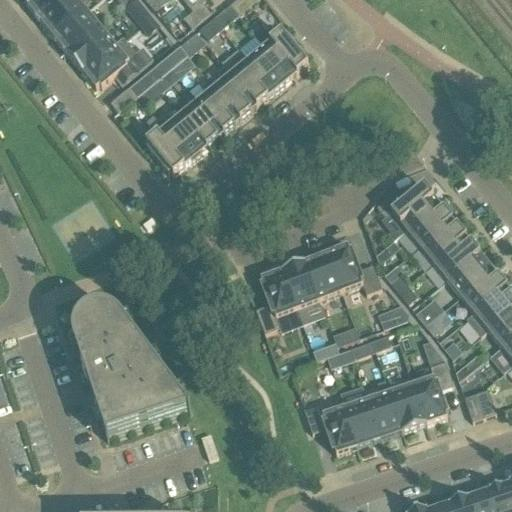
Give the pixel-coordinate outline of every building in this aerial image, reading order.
[(19,0),(28,10),(40,0),(19,0)] [(40,0),(28,10),(41,27),(74,0),(40,0)] [(74,0),(41,27),(55,44),(88,17),(74,0)] [(114,0),(125,13),(137,3),(134,0),(114,0)] [(156,16),(170,5),(165,0),(154,0),(147,6),(156,16)] [(254,0),(244,0),(231,11),(239,21),(259,5),(254,0)] [(147,16),(138,4),(129,11),(139,22),(147,16)] [(184,25),(192,35),(212,19),(204,9),(184,25)] [(214,25),(222,35),(239,21),(231,11),(214,25)] [(88,17),(55,44),(69,61),(102,33),(88,17)] [(209,45),(222,35),(214,25),(201,35),(209,45)] [(116,50),(102,33),(69,61),(82,77),(116,50)] [(282,38),(264,52),(292,85),(309,71),(306,67),(308,66),(287,40),(285,41),(282,38)] [(121,92),(145,72),(152,67),(145,57),(142,55),(136,60),(123,44),(116,50),(82,77),(97,95),(100,92),(102,94),(115,84),(121,92)] [(190,45),(181,53),(188,61),(189,63),(199,56),(190,45)] [(248,66),(275,99),(292,85),(264,52),(248,66)] [(181,53),(164,66),(171,75),(179,84),(188,76),(181,67),(188,61),(181,53)] [(222,69),(225,72),(231,80),(232,81),(258,112),(275,99),(248,66),(247,66),(238,55),(222,69)] [(164,66),(147,79),(155,89),(162,98),(174,88),(166,79),(171,75),(164,66)] [(224,86),(214,93),(242,126),(258,112),(232,81),(231,80),(225,72),(217,78),(224,86)] [(147,79),(131,93),(139,103),(145,112),(157,103),(149,93),(155,89),(147,79)] [(207,99),(198,107),(225,140),(242,126),(214,93),(208,85),(201,91),(207,99)] [(111,109),(119,119),(139,103),(131,93),(111,109)] [(198,107),(181,120),(208,154),(225,140),(198,107)] [(174,126),(164,134),(191,167),(208,154),(181,120),(175,113),(168,118),(174,126)] [(153,121),(146,127),(157,140),(147,148),(150,152),(148,154),(169,180),(171,178),(174,182),(191,167),(164,134),(153,121)] [(404,206),(394,194),(377,214),(386,224),(392,219),(407,237),(440,210),(425,192),(421,195),(420,193),(404,206)] [(440,210),(407,237),(420,253),(453,225),(440,210)] [(453,225),(420,253),(433,270),(467,243),(453,225)] [(480,259),(467,243),(433,270),(447,286),(480,259)] [(348,251),(327,259),(342,299),(363,291),(367,301),(383,295),(373,271),(361,276),(353,254),(350,256),(348,251)] [(377,261),(380,270),(391,262),(385,255),(377,261)] [(305,267),(320,308),(342,299),(327,259),(305,267)] [(494,276),(480,259),(447,286),(461,303),(494,276)] [(282,276),(298,316),(320,308),(305,267),(282,276)] [(298,316),(282,276),(261,284),(263,288),(260,289),(269,311),(256,316),(265,340),(281,334),(277,324),(298,316)] [(508,293),(494,276),(461,303),(474,319),(467,325),(467,326),(508,293)] [(391,289),(398,298),(408,290),(400,281),(391,289)] [(398,298),(409,311),(418,303),(408,290),(398,298)] [(511,316),(511,297),(508,293),(467,326),(481,342),(511,316)] [(426,331),(436,323),(427,311),(417,320),(426,331)] [(151,364),(131,336),(127,338),(122,328),(123,326),(119,321),(112,317),(102,315),(91,317),(81,324),(75,334),(74,342),(76,351),(78,350),(83,361),(80,363),(88,388),(89,387),(100,408),(95,410),(108,447),(110,446),(110,444),(189,418),(190,420),(192,419),(159,374),(155,376),(150,366),(151,364)] [(488,337),(502,353),(511,345),(511,316),(481,342),(481,343),(488,337)] [(426,331),(435,342),(445,333),(436,323),(426,331)] [(336,349),(337,352),(359,344),(355,333),(333,341),(336,349)] [(376,357),(391,352),(387,342),(372,347),(376,357)] [(511,345),(502,353),(511,365),(511,345)] [(455,347),(447,354),(455,363),(463,357),(455,347)] [(313,357),(317,368),(328,364),(340,359),(337,353),(337,352),(336,349),(313,357)] [(354,354),(358,365),(371,360),(367,349),(354,354)] [(0,402),(15,397),(0,357),(0,402)] [(340,359),(328,364),(332,376),(347,370),(342,358),(340,359)] [(411,383),(410,384),(426,431),(448,424),(446,419),(449,418),(441,396),(454,392),(446,368),(430,373),(434,383),(413,390),(411,383)] [(456,378),(460,388),(470,380),(464,372),(456,378)] [(410,384),(388,391),(404,439),(426,431),(410,384)] [(381,401),(367,406),(381,446),(404,439),(386,387),(377,390),(381,401)] [(497,420),(489,396),(477,400),(485,424),(497,420)] [(477,400),(465,404),(473,428),(485,424),(477,400)] [(367,406),(345,413),(358,454),(381,446),(367,406)] [(320,410),(304,416),(313,440),(325,435),(333,457),(335,457),(337,461),(358,454),(345,413),(324,420),(320,410)] [(202,443),(209,466),(219,463),(218,461),(211,440),(202,443)] [(511,511),(511,494),(510,489),(490,496),(495,511),(511,511)] [(495,511),(490,496),(469,503),(472,511),(495,511)] [(472,511),(469,503),(449,510),(449,511),(472,511)]
